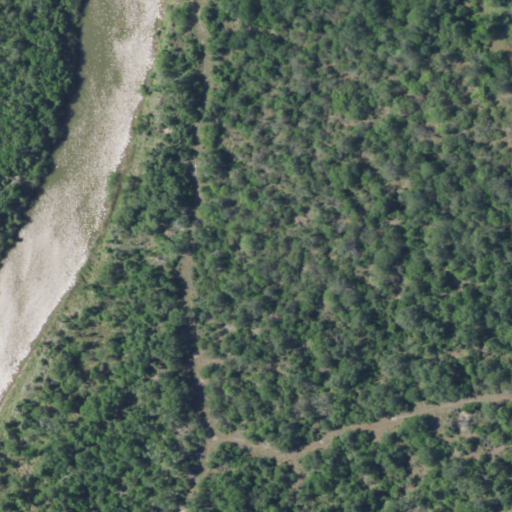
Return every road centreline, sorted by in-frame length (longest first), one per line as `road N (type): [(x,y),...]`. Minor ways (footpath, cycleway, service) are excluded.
road 1 (residential): [(240,0),(227,89),(217,399),(232,441),(216,511)]
road 2 (residential): [(232,441),(511,412)]
